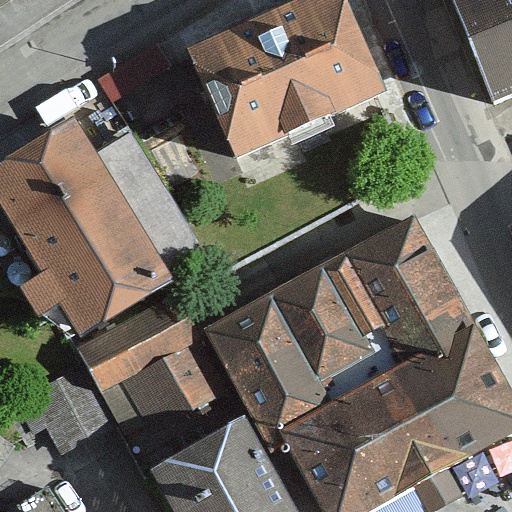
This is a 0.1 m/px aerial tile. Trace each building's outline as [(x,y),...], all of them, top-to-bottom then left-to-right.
[(511,0),(450,0),(495,106),(511,99),(511,0)] [(377,98),(334,6),(204,67),(247,158),(377,98)] [(70,133),(0,176),(0,194),(50,277),(25,293),(38,316),(65,301),(84,334),(206,259),(130,135),(87,161),(70,133)] [(327,511),(387,511),(511,445),(511,393),(416,215),(223,318),(327,511)] [(80,360),(101,400),(162,367),(200,346),(178,307),(80,360)] [(200,346),(162,367),(185,410),(187,414),(226,393),(200,346)] [(162,367),(101,400),(125,442),(185,410),(162,367)] [(110,425),(82,371),(19,404),(33,431),(45,424),(60,452),(110,425)] [(287,511),(278,494),(244,432),(147,485),(162,511),(287,511)] [(0,460),(10,445),(0,438),(0,460)] [(60,511),(47,490),(11,511),(60,511)]
